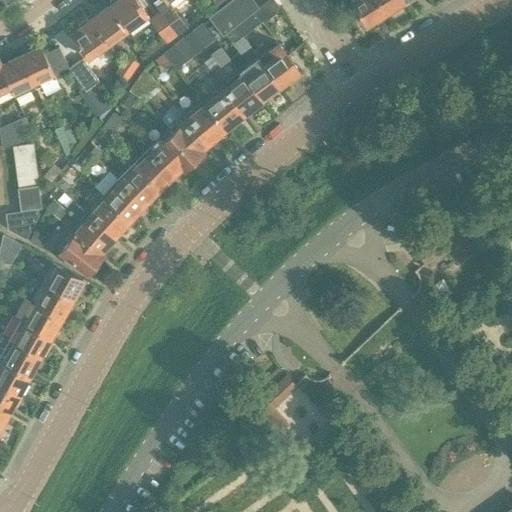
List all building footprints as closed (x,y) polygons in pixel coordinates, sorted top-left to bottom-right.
[(111,3),(109,5),(127,29),(146,15),(135,0),(110,0),(109,1),(111,3)] [(167,0),(151,0),(159,11),(169,4),(167,0)] [(225,32),(235,25),(258,8),(251,0),(231,0),(209,17),(222,35),(225,32)] [(273,0),(267,0),(258,8),(235,25),(242,35),(262,21),(263,22),(280,9),(273,0)] [(377,0),(352,0),(351,1),(367,26),(387,14),(377,0)] [(404,0),(377,0),(387,14),(406,2),(404,0)] [(169,4),(159,11),(177,34),(187,27),(169,4)] [(109,5),(90,18),(107,43),(127,29),(109,5)] [(177,34),(159,11),(149,18),(166,42),(177,34)] [(107,43),(90,18),(87,20),(86,18),(77,24),(79,26),(69,33),(87,58),(107,43)] [(182,38),(196,55),(214,41),(201,23),(182,38)] [(235,25),(225,32),(233,43),(242,35),(235,25)] [(182,38),(164,51),(178,68),(196,55),(182,38)] [(269,50),(259,57),(280,86),(299,72),(278,43),(269,50)] [(40,45),(20,54),(35,86),(70,70),(68,67),(58,46),(44,53),(40,45)] [(0,62),(0,63),(15,96),(35,86),(20,54),(1,63),(0,62)] [(127,55),(121,63),(131,70),(137,62),(127,55)] [(259,57),(239,72),(261,100),(280,86),(259,57)] [(82,58),(68,67),(70,70),(85,90),(98,81),(82,58)] [(0,93),(11,88),(14,96),(15,96),(0,63),(0,93)] [(131,70),(121,63),(115,72),(125,79),(131,70)] [(239,72),(221,86),(243,115),(261,100),(239,72)] [(221,86),(203,100),(226,128),(243,115),(221,86)] [(203,100),(185,114),(209,142),(215,136),(218,139),(226,132),(224,130),(226,128),(203,100)] [(185,114),(168,130),(195,159),(204,151),(201,148),(209,142),(185,114)] [(10,123),(0,126),(0,129),(2,147),(18,142),(10,123)] [(168,130),(151,145),(176,172),(183,166),(185,168),(195,159),(168,130)] [(12,145),(14,155),(34,152),(33,142),(12,145)] [(151,145),(135,162),(160,188),(161,186),(164,188),(171,181),(169,179),(176,172),(151,145)] [(75,161),(83,167),(93,154),(85,148),(75,161)] [(14,155),(15,167),(36,163),(34,152),(14,155)] [(135,162),(118,178),(145,203),(160,188),(135,162)] [(15,167),(17,177),(37,175),(36,163),(15,167)] [(17,177),(18,188),(39,185),(37,175),(17,177)] [(118,178),(103,195),(130,219),(145,203),(118,178)] [(18,188),(19,199),(40,196),(39,185),(18,188)] [(103,195),(88,212),(115,236),(130,219),(103,195)] [(40,196),(19,199),(21,210),(42,207),(40,196)] [(47,208),(61,220),(69,210),(55,199),(47,208)] [(462,208),(461,210),(450,219),(484,256),(487,253),(498,243),(497,242),(464,207),(462,208)] [(9,229),(26,239),(40,215),(39,208),(7,213),(9,229)] [(88,212),(73,230),(102,254),(111,244),(108,243),(115,236),(88,212)] [(433,232),(434,234),(415,251),(425,263),(445,244),(458,258),(471,245),(447,219),(433,232)] [(102,254),(73,230),(58,248),(88,272),(102,254)] [(2,245),(0,252),(0,257),(12,265),(18,254),(2,245)] [(0,257),(0,276),(4,279),(12,265),(0,257)] [(54,262),(43,282),(55,289),(73,299),(79,289),(84,279),(54,262)] [(39,289),(32,301),(63,318),(73,299),(55,289),(43,282),(39,289)] [(32,301),(21,320),(52,337),(63,318),(32,301)] [(21,320),(11,339),(41,356),(52,337),(21,320)] [(11,339),(0,358),(30,376),(41,356),(11,339)] [(0,358),(0,383),(20,394),(30,376),(0,358)] [(248,408),(272,435),(285,422),(272,408),(294,387),(284,376),(262,397),(260,395),(248,408)] [(0,383),(0,408),(9,414),(20,394),(0,383)] [(0,408),(0,429),(9,414),(0,408)]
